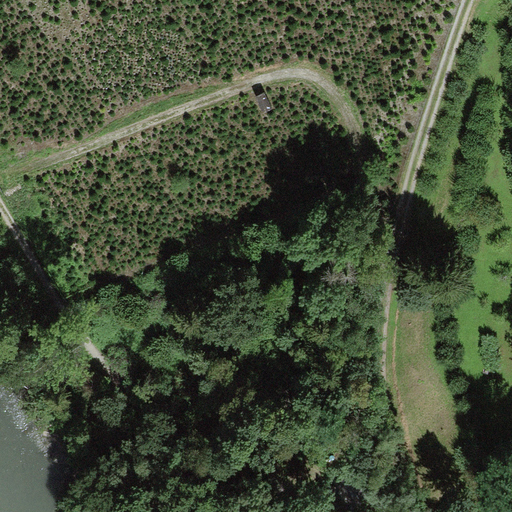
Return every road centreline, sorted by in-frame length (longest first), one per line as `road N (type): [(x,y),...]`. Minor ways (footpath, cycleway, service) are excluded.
road 1 (track): [(387,259),(355,142),(331,89),(306,72),(267,73),(0,178)]
road 2 (track): [(464,0),(407,163),(387,259),(386,413),(405,511)]
